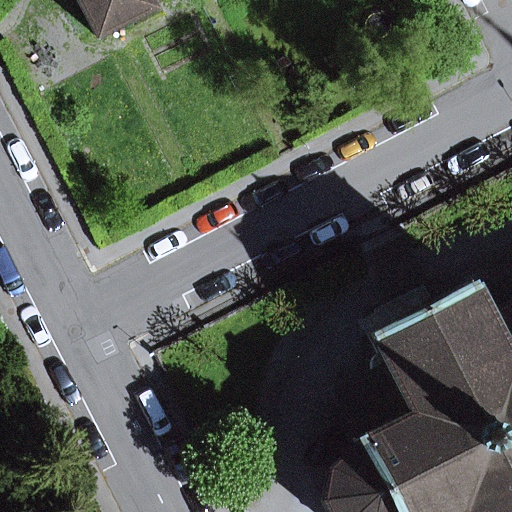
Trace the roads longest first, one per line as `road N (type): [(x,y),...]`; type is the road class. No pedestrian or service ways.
road 1 (residential): [(511,106),(74,331)]
road 2 (residential): [(74,331),(166,511)]
road 3 (residential): [(0,184),(74,331)]
